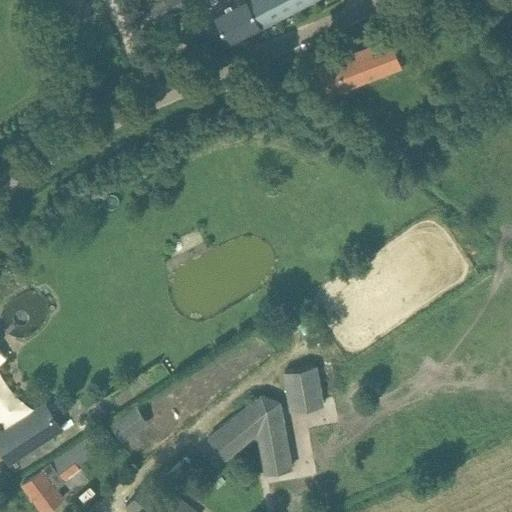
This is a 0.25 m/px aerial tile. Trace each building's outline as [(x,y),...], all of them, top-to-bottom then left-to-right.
[(160,24),(187,10),(181,0),(168,0),(152,9),(160,24)] [(231,0),(212,10),(229,42),(309,0),(231,0)] [(401,67),(397,57),(390,38),(316,66),(326,95),(401,67)] [(315,365),(283,371),(289,411),(323,405),(315,365)] [(260,392),(206,436),(215,447),(257,413),(261,420),(269,419),(278,471),(292,468),(279,400),(260,392)] [(45,405),(9,429),(0,434),(0,447),(9,460),(60,426),(45,405)] [(126,412),(110,422),(115,430),(118,435),(134,424),(126,412)] [(38,471),(22,483),(43,511),(52,506),(60,500),(65,497),(57,487),(65,481),(64,479),(69,476),(63,468),(74,460),(80,467),(117,440),(111,432),(106,426),(104,422),(38,471)] [(143,482),(138,489),(125,504),(134,511),(182,511),(159,494),(143,482)]
